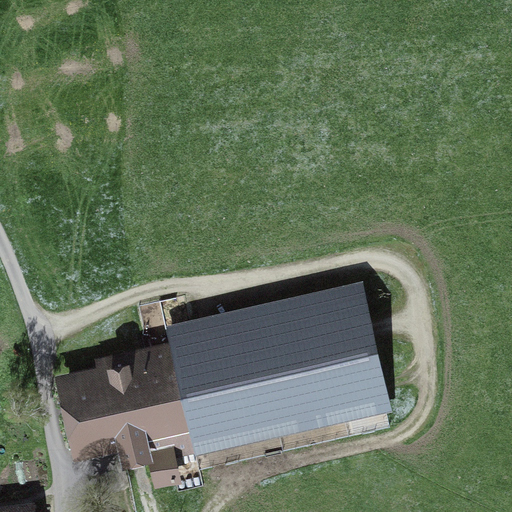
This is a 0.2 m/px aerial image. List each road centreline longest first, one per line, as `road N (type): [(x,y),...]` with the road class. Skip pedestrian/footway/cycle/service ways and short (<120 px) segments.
road 1 (track): [(35,337),(112,301),(183,284),(378,258),(408,273),(428,393),(411,424),(258,472),(208,511)]
road 2 (track): [(0,244),(37,345),(63,511)]
